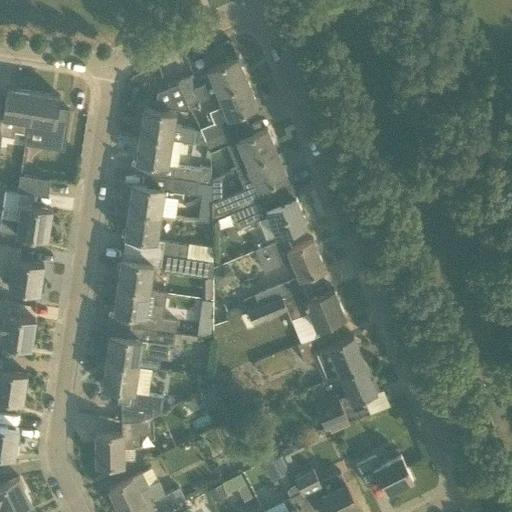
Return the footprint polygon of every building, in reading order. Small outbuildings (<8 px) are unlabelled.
[(199,99),(199,101),(218,93),(248,80),(238,56),(208,68),(212,79),(194,87),(189,76),(178,80),(188,104),(199,99)] [(158,92),(156,106),(186,110),(190,108),(188,104),(178,80),(159,88),(160,92),(158,92)] [(201,128),(206,139),(248,121),(243,110),(258,104),(248,80),(218,93),(223,105),(210,111),(212,115),(207,117),(210,123),(214,122),(215,122),(201,128)] [(27,134),(33,91),(8,87),(3,117),(5,117),(4,121),(0,120),(0,147),(2,135),(13,137),(14,131),(27,134)] [(40,142),(39,148),(62,152),(69,112),(58,110),(60,96),(33,91),(27,134),(41,136),(40,142)] [(194,141),(196,128),(174,125),(176,112),(143,107),(139,134),(194,141)] [(253,132),(248,121),(206,139),(210,151),(237,141),(241,152),(231,156),(236,168),(277,151),(267,126),(253,132)] [(194,141),(139,134),(136,159),(150,161),(148,174),(197,180),(211,182),(211,167),(200,165),(200,169),(169,165),(172,140),(194,143),(194,141)] [(287,175),(277,151),(236,168),(240,178),(250,174),(256,187),(214,204),(219,216),(277,192),(272,181),(287,175)] [(22,166),(20,182),(49,187),(52,171),(22,166)] [(197,180),(148,174),(147,185),(132,183),(128,209),(161,214),(164,196),(183,198),(183,192),(196,193),(197,180)] [(48,237),(52,209),(28,205),(29,193),(6,190),(0,224),(0,229),(17,232),(48,237)] [(281,203),(277,192),(219,216),(219,217),(224,215),(230,229),(238,226),(239,228),(255,221),(259,230),(273,224),(277,235),(307,223),(296,197),(281,203)] [(157,240),(161,214),(128,209),(124,235),(157,240)] [(291,247),(286,236),(255,248),(261,261),(266,273),(274,269),(292,261),(299,277),(325,267),(313,238),(291,247)] [(162,253),(187,256),(188,245),(164,241),(162,253)] [(40,291),(44,264),(19,260),(21,248),(0,244),(0,273),(10,275),(8,287),(40,291)] [(207,272),(213,273),(213,260),(187,256),(162,253),(160,265),(164,266),(163,270),(207,276),(207,272)] [(149,289),(153,265),(121,259),(117,284),(149,289)] [(263,305),(284,296),(278,283),(258,292),(263,305)] [(175,331),(177,320),(163,318),(167,294),(149,291),(149,289),(117,284),(113,311),(133,314),(131,325),(175,331)] [(287,308),(288,310),(292,320),(311,312),(317,327),(345,315),(334,288),(309,299),(304,288),(284,296),(263,305),(248,311),(252,322),(287,308)] [(202,298),(200,315),(210,316),(212,300),(202,298)] [(31,346),(35,319),(11,315),(13,302),(0,300),(0,329),(1,330),(0,341),(31,346)] [(199,338),(175,335),(175,331),(131,325),(129,337),(109,334),(106,361),(152,367),(156,367),(158,358),(167,359),(170,344),(180,346),(181,339),(199,342),(199,338)] [(340,339),(335,327),(297,343),(307,364),(316,360),(324,380),(365,363),(353,334),(340,339)] [(0,397),(23,401),(27,373),(3,370),(5,357),(0,356),(0,397)] [(122,421),(137,420),(146,416),(161,408),(163,396),(148,394),(152,367),(106,361),(102,386),(119,389),(117,401),(121,402),(122,421)] [(376,391),(365,363),(324,380),(324,381),(340,376),(348,394),(338,398),(336,395),(316,404),(327,427),(330,426),(331,428),(349,421),(347,417),(369,408),(364,396),(376,391)] [(146,416),(137,420),(122,421),(123,432),(96,432),(96,464),(124,464),(124,447),(140,447),(140,433),(147,433),(146,420),(146,416)] [(0,453),(15,456),(19,428),(0,425),(0,453)] [(286,458),(315,445),(311,436),(282,448),(286,458)] [(247,448),(251,459),(274,451),(270,439),(247,448)] [(413,478),(401,454),(381,464),(376,454),(356,464),(367,486),(379,480),(385,492),(413,478)] [(322,482),(313,467),(295,476),(302,491),(312,511),(315,511),(324,508),(326,511),(345,511),(358,506),(341,472),(322,482)] [(165,492),(158,479),(149,484),(142,471),(133,475),(109,488),(121,511),(130,511),(147,504),(150,511),(157,511),(166,508),(177,502),(171,491),(170,490),(165,492)] [(0,485),(0,511),(9,511),(32,501),(19,476),(0,485)] [(290,486),(287,490),(291,497),(302,491),(297,482),(290,486)] [(180,486),(171,491),(177,502),(186,498),(180,486)] [(312,511),(302,491),(284,500),(289,510),(285,511),(312,511)]
